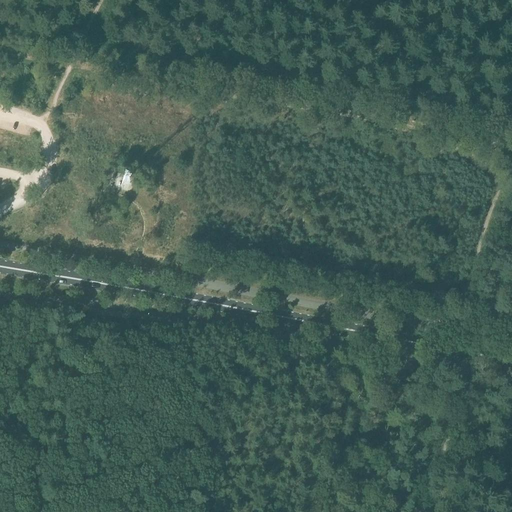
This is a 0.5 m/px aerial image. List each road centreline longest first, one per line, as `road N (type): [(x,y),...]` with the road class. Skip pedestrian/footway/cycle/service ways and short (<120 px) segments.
road 1 (primary): [(511,365),(0,267)]
road 2 (unclassified): [(0,245),(511,340)]
road 3 (track): [(0,53),(409,130)]
road 4 (unknown): [(376,0),(408,61),(409,130),(503,153)]
road 5 (unknown): [(503,153),(453,329)]
road 6 (track): [(321,343),(311,511)]
road 7 (unknown): [(455,375),(435,511)]
